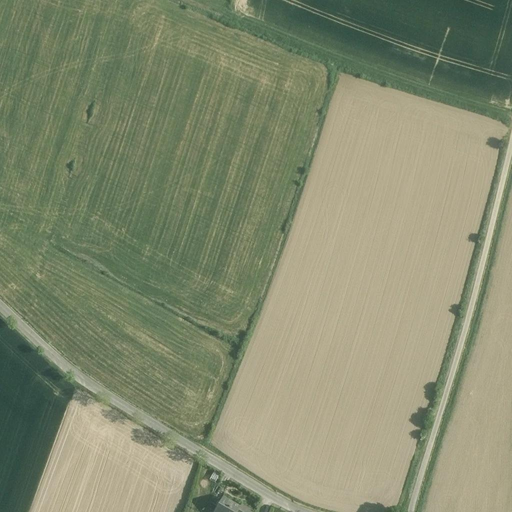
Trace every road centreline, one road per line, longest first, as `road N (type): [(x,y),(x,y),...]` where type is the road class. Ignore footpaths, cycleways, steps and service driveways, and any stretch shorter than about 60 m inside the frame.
road 1 (track): [(511,142),(411,511)]
road 2 (unclassified): [(300,511),(72,373),(0,308)]
